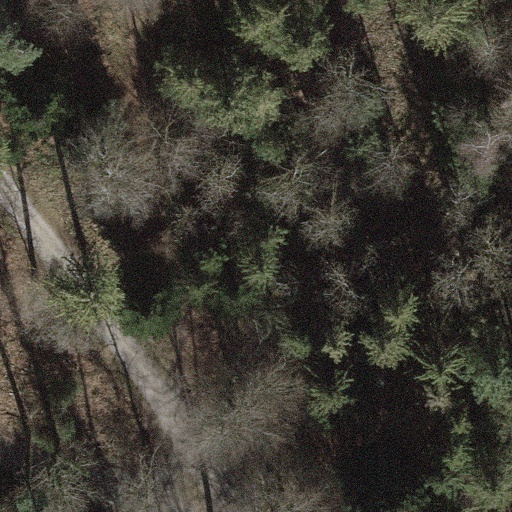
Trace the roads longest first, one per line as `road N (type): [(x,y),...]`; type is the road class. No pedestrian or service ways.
road 1 (track): [(0,197),(141,360),(227,511)]
road 2 (track): [(89,0),(141,360)]
road 3 (track): [(0,458),(148,511)]
